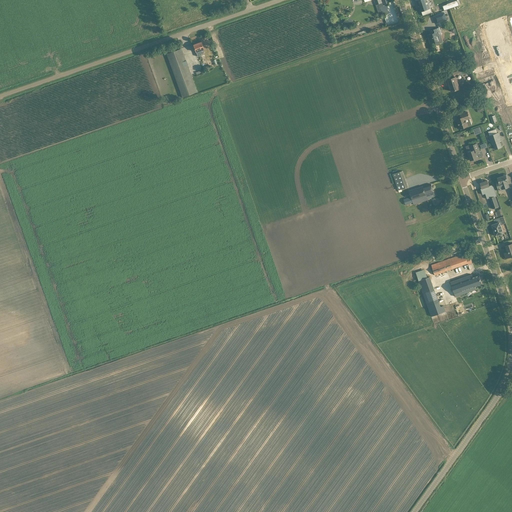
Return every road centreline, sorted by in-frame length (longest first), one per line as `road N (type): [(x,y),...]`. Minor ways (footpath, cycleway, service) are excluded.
road 1 (unclassified): [(0,95),(279,0)]
road 2 (residential): [(511,365),(511,325),(461,178)]
road 3 (residential): [(461,178),(400,0)]
road 4 (unclassified): [(414,511),(496,399),(511,365)]
road 5 (residential): [(511,49),(503,22),(486,28),(511,99)]
